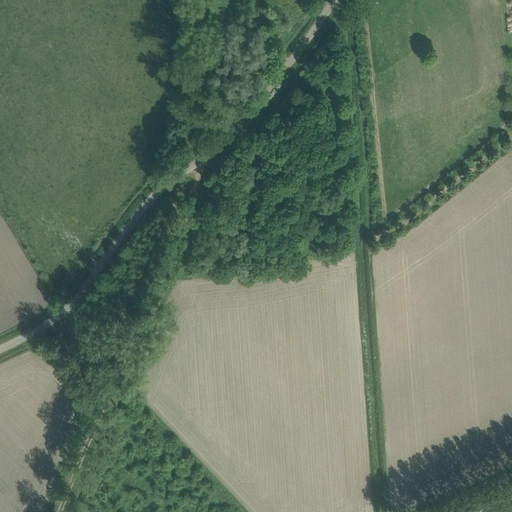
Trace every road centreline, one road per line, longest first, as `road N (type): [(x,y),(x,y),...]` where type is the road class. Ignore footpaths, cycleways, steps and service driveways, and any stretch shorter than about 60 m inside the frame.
road 1 (unclassified): [(0,348),(71,303),(138,212),(224,139),(335,0)]
road 2 (track): [(62,511),(194,186),(196,162)]
road 3 (track): [(189,0),(186,106),(196,162)]
